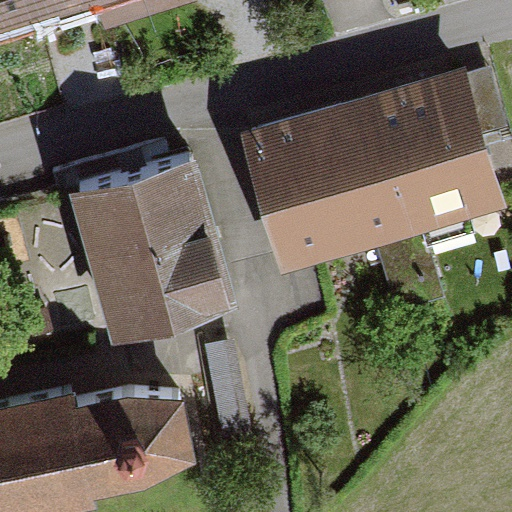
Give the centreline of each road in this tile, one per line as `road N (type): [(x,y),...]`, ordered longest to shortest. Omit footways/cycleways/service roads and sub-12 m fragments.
road 1 (residential): [(0,153),(511,15)]
road 2 (track): [(260,277),(285,511)]
